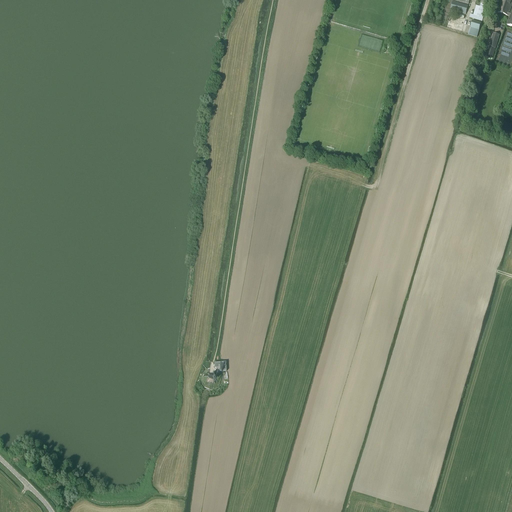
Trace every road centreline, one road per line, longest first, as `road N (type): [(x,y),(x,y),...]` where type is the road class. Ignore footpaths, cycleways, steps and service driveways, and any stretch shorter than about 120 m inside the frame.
road 1 (track): [(278,157),(373,187),(344,291)]
road 2 (track): [(426,0),(373,187)]
